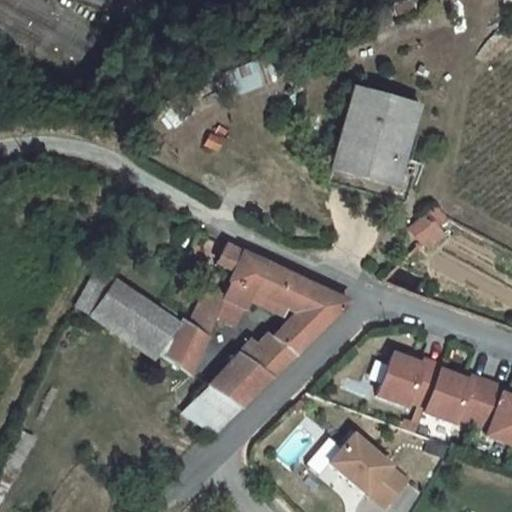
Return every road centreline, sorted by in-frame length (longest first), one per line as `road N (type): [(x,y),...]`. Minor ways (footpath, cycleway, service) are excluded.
road 1 (residential): [(375,292),(206,460)]
road 2 (residential): [(375,292),(188,203)]
road 3 (track): [(188,203),(88,150),(37,142),(0,150)]
road 4 (residential): [(511,343),(375,292)]
